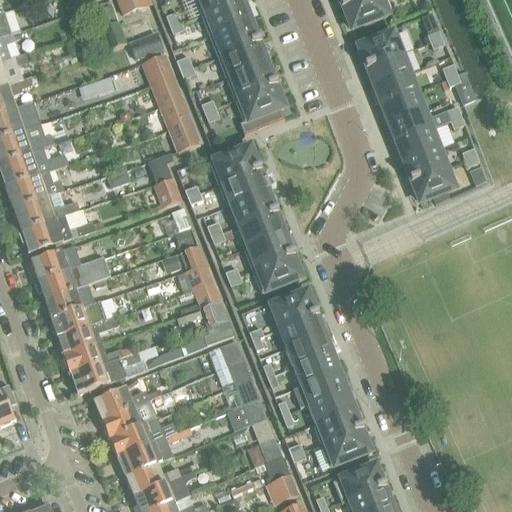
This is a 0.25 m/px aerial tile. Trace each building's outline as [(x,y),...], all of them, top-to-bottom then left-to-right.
[(114,0),(116,3),(122,18),(147,9),(143,0),(114,0)] [(193,0),(201,19),(243,3),(242,1),(241,2),(240,0),(193,0)] [(341,9),(341,10),(367,0),(338,0),(342,8),(341,9)] [(385,0),(367,0),(341,10),(342,12),(343,12),(352,33),(392,17),(385,0)] [(201,19),(210,41),(250,25),(242,5),(244,5),(243,3),(201,19)] [(111,7),(94,14),(101,31),(118,25),(111,7)] [(0,15),(0,41),(3,41),(3,42),(11,39),(3,15),(0,15)] [(178,15),(165,20),(170,31),(182,27),(178,15)] [(210,41),(218,62),(260,45),(259,44),(258,44),(250,25),(210,41)] [(127,47),(127,45),(120,26),(108,30),(109,32),(101,35),(108,54),(127,47)] [(182,27),(170,31),(173,39),(185,34),(182,27)] [(365,70),(366,72),(405,56),(397,35),(359,51),(366,70),(365,70)] [(428,39),(430,47),(442,42),(439,35),(428,39)] [(136,64),(165,54),(159,37),(130,48),(136,64)] [(0,41),(0,66),(10,63),(3,42),(3,41),(0,41)] [(442,42),(430,47),(433,53),(444,49),(442,42)] [(218,62),(226,83),(267,67),(259,48),(260,47),(260,45),(218,62)] [(368,73),(375,90),(413,75),(405,56),(366,72),(366,74),(368,73)] [(0,66),(0,91),(22,84),(18,71),(31,66),(27,57),(10,63),(0,66)] [(75,58),(57,64),(60,72),(77,66),(75,58)] [(143,69),(152,92),(177,82),(168,59),(143,69)] [(188,61),(176,66),(180,77),(192,72),(188,61)] [(226,83),(235,104),(276,88),(276,86),(274,87),(267,67),(226,83)] [(453,69),(442,73),(446,84),(458,80),(453,69)] [(192,72),(180,77),(183,84),(196,79),(192,72)] [(375,90),(382,110),(420,94),(413,75),(375,90)] [(458,80),(446,84),(449,91),(455,89),(463,109),(469,107),(474,105),(476,104),(465,77),(458,80)] [(23,85),(22,84),(0,91),(0,117),(16,112),(13,102),(23,98),(22,95),(38,89),(35,80),(23,85)] [(110,81),(94,86),(99,98),(114,93),(110,81)] [(152,92),(161,114),(185,104),(177,82),(152,92)] [(276,88),(235,104),(244,127),(252,124),(253,127),(266,122),(265,119),(284,111),(276,90),(277,90),(276,88)] [(382,110),(390,129),(428,113),(420,94),(382,110)] [(213,103),(201,108),(204,116),(216,112),(213,103)] [(161,114),(169,136),(194,126),(185,104),(161,114)] [(457,111),(445,115),(450,127),(461,122),(457,111)] [(0,142),(24,134),(16,112),(0,117),(0,142)] [(216,112),(204,116),(208,127),(220,122),(216,112)] [(390,129),(397,148),(435,132),(428,113),(390,129)] [(461,122),(450,127),(453,133),(464,129),(461,122)] [(202,146),(194,126),(169,136),(177,156),(202,146)] [(0,167),(42,153),(54,148),(51,140),(45,142),(40,128),(24,134),(0,142),(0,167)] [(397,148),(405,167),(443,151),(435,132),(397,148)] [(210,167),(219,190),(260,173),(260,172),(258,172),(250,151),(210,167)] [(410,184),(411,186),(450,170),(443,151),(405,167),(411,184),(410,184)] [(0,173),(6,190),(48,175),(67,169),(64,159),(47,166),(42,153),(0,167),(0,173)] [(461,158),(464,165),(476,160),(473,153),(461,158)] [(167,170),(174,168),(171,159),(149,167),(157,188),(171,183),(167,170)] [(476,160),(464,165),(467,173),(479,168),(476,160)] [(142,170),(133,173),(135,181),(145,178),(142,170)] [(450,170),(411,186),(411,188),(413,187),(420,206),(459,191),(450,170)] [(219,190),(227,211),(267,195),(260,176),(261,175),(260,173),(219,190)] [(6,190),(14,213),(47,201),(63,195),(60,186),(53,188),(48,175),(6,190)] [(181,207),(174,184),(156,191),(163,213),(181,207)] [(185,194),(188,202),(200,197),(197,190),(185,194)] [(227,211),(236,232),(277,216),(276,214),(275,215),(267,195),(227,211)] [(200,197),(188,202),(191,209),(203,204),(200,197)] [(52,213),(47,201),(14,213),(21,235),(64,220),(64,221),(86,214),(83,206),(76,208),(76,207),(60,212),(60,211),(52,213)] [(164,228),(168,241),(191,233),(184,214),(171,219),(173,224),(164,228)] [(236,232),(244,253),(284,238),(276,218),(278,218),(277,216),(236,232)] [(69,234),(64,221),(64,220),(21,235),(22,237),(19,238),(23,249),(26,248),(29,258),(72,243),(78,242),(95,236),(92,227),(69,234)] [(208,235),(210,242),(223,237),(220,230),(208,235)] [(190,234),(175,238),(179,252),(194,248),(190,234)] [(223,237),(210,242),(213,249),(226,245),(223,237)] [(244,253),(252,275),(294,258),(293,257),(292,257),(284,238),(244,253)] [(32,266),(39,285),(82,270),(81,270),(75,251),(32,266)] [(186,256),(192,275),(206,270),(199,251),(186,256)] [(294,258),(252,275),(261,298),(301,282),(293,261),(294,260),(294,258)] [(162,267),(166,278),(181,273),(177,261),(162,267)] [(104,262),(81,270),(82,270),(39,285),(45,304),(82,292),(94,287),(106,283),(110,282),(104,262)] [(211,285),(206,270),(192,275),(188,276),(193,291),(211,285)] [(224,277),(227,284),(240,280),(237,272),(224,277)] [(240,280),(227,284),(230,292),(243,287),(240,280)] [(106,283),(94,287),(96,292),(107,288),(106,283)] [(158,287),(146,290),(149,298),(160,294),(158,287)] [(213,289),(194,295),(201,314),(219,308),(213,289)] [(85,301),(82,292),(45,304),(52,323),(82,313),(82,312),(79,303),(85,301)] [(193,296),(179,300),(182,307),(195,303),(193,296)] [(267,312),(276,335),(317,318),(317,317),(315,317),(307,296),(267,312)] [(100,306),(82,312),(82,313),(52,323),(58,342),(106,326),(100,306)] [(205,313),(212,332),(228,326),(221,307),(205,313)] [(197,308),(180,314),(182,319),(198,314),(197,308)] [(199,314),(176,322),(179,330),(202,322),(199,314)] [(276,335),(283,354),(323,338),(317,321),(318,320),(317,318),(276,335)] [(114,323),(106,326),(58,342),(65,361),(95,351),(102,348),(99,339),(117,332),(114,323)] [(228,326),(212,332),(202,335),(204,342),(207,350),(233,340),(228,326)] [(263,331),(250,336),(253,344),(265,339),(263,331)] [(286,354),(293,372),(331,357),(323,338),(283,354),(284,355),(286,354)] [(256,351),(268,346),(265,339),(253,344),(256,351)] [(191,345),(187,350),(187,358),(207,350),(204,342),(201,343),(197,343),(191,345)] [(220,352),(228,371),(243,365),(236,346),(220,352)] [(98,360),(95,351),(65,361),(71,380),(108,367),(104,357),(98,360)] [(151,367),(147,369),(148,373),(182,360),(181,351),(163,358),(153,363),(151,367)] [(220,352),(208,356),(216,376),(228,371),(220,352)] [(138,357),(108,367),(71,380),(78,399),(108,389),(126,382),(122,372),(141,366),(138,357)] [(293,372),(300,391),(338,376),(331,357),(293,372)] [(251,384),(243,365),(228,371),(234,386),(236,390),(251,384)] [(274,379),(269,367),(262,370),(267,382),(274,379)] [(228,371),(216,376),(221,391),(234,386),(228,371)] [(300,391),(308,410),(346,395),(338,376),(300,391)] [(279,391),(274,379),(267,382),(272,394),(279,391)] [(258,403),(251,384),(236,390),(237,395),(243,409),(258,403)] [(0,432),(14,426),(8,412),(19,407),(11,388),(0,392),(0,432)] [(93,406),(101,425),(159,401),(156,395),(147,399),(145,396),(131,402),(126,392),(93,406)] [(237,395),(225,399),(231,415),(243,409),(237,395)] [(313,429),(313,430),(353,414),(346,395),(308,410),(315,428),(313,429)] [(157,424),(151,410),(161,406),(159,401),(101,425),(109,444),(157,424)] [(266,422),(258,403),(243,409),(251,429),(266,422)] [(289,417),(285,405),(277,408),(282,420),(289,417)] [(313,430),(321,449),(362,432),(361,430),(360,431),(353,414),(313,430)] [(287,432),(294,429),(289,417),(282,420),(287,432)] [(274,441),(266,422),(251,429),(258,448),(274,441)] [(165,443),(157,424),(109,444),(117,463),(165,443)] [(321,449),(330,472),(370,456),(362,435),(363,434),(362,432),(321,449)] [(244,435),(233,440),(236,448),(248,444),(244,435)] [(281,460),(274,441),(258,448),(246,453),(254,472),(281,460)] [(125,482),(159,468),(164,466),(160,456),(169,452),(165,443),(117,463),(125,482)] [(288,452),(291,460),(303,455),(300,447),(288,452)] [(306,462),(303,455),(291,460),(294,467),(306,462)] [(271,487),(290,479),(283,463),(264,471),(271,487)] [(125,482),(133,501),(180,481),(177,473),(163,478),(159,468),(125,482)] [(375,470),(333,486),(341,507),(385,490),(384,488),(383,489),(375,470)] [(133,501),(138,511),(159,511),(188,500),(184,489),(187,486),(194,483),(191,476),(180,481),(133,501)] [(265,489),(273,509),(299,499),(291,478),(290,479),(271,487),(265,489)] [(259,483),(253,486),(256,493),(262,490),(265,488),(263,483),(259,484),(259,483)] [(230,495),(233,502),(256,493),(253,486),(230,495)] [(347,511),(384,511),(391,509),(384,492),(386,492),(385,490),(341,507),(341,508),(346,506),(347,511)] [(228,495),(217,499),(219,506),(230,502),(228,495)] [(245,499),(236,502),(239,510),(248,506),(245,499)] [(159,511),(205,511),(204,509),(195,511),(193,511),(188,500),(159,511)] [(329,511),(324,500),(317,503),(320,511),(329,511)]
